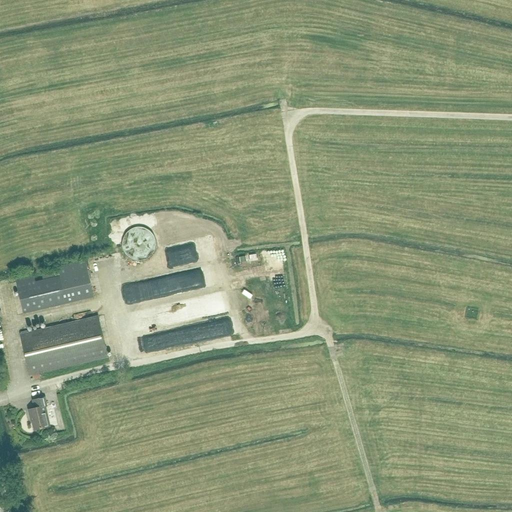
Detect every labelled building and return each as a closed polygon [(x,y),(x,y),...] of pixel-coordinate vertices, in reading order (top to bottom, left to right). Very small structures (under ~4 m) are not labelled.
[(124,254),(127,258),(133,262),(140,263),(146,261),(152,257),(156,252),(157,245),(156,239),(153,234),(148,230),(143,228),(137,227),(131,229),(127,232),(123,237),(122,243),(122,248),(124,254)] [(220,232),(210,235),(213,243),(222,239),(220,232)] [(93,297),(85,260),(59,266),(62,276),(35,283),(32,273),(16,277),(25,314),(93,297)] [(204,283),(203,276),(139,286),(141,295),(153,293),(154,299),(210,290),(209,282),(204,283)] [(212,297),(216,316),(225,314),(221,295),(212,297)] [(212,317),(209,303),(169,311),(172,325),(212,317)] [(30,376),(32,375),(33,380),(40,379),(39,374),(108,357),(98,317),(20,335),(30,376)] [(215,326),(217,340),(243,335),(241,322),(215,326)] [(45,407),(46,407),(44,398),(33,400),(34,409),(29,410),(30,418),(32,418),(34,430),(49,427),(45,407)]
